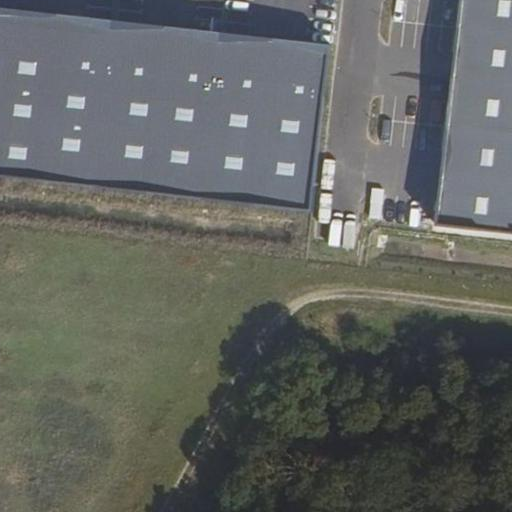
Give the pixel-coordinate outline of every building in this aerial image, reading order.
[(112,11),(112,0),(88,0),(88,8),(112,11)] [(142,14),(144,1),(131,0),(119,0),(118,11),(142,14)] [(223,10),(224,0),(200,0),(199,7),(223,10)] [(251,14),(252,1),(244,0),(228,0),(227,11),(251,14)] [(336,10),(336,0),(312,0),(312,7),(336,10)] [(407,0),(393,0),(392,21),(405,23),(407,0)] [(420,0),(407,0),(405,23),(418,24),(420,0)] [(433,0),(431,0),(420,0),(418,24),(430,26),(433,0)] [(446,2),(433,0),(430,26),(443,27),(446,2)] [(511,0),(470,0),(447,223),(511,229),(511,0)] [(459,3),(446,2),(443,27),(456,28),(459,3)] [(222,23),(223,10),(199,7),(198,20),(222,23)] [(334,22),(336,10),(312,7),(310,20),(334,22)] [(110,23),(112,11),(88,8),(87,21),(110,23)] [(141,27),(142,14),(118,11),(117,24),(141,27)] [(250,26),(251,14),(227,11),(226,24),(250,26)] [(332,50),(0,13),(0,174),(315,209),(332,50)] [(220,35),(222,23),(198,20),(197,33),(220,35)] [(333,35),(334,22),(310,20),(309,32),(333,35)] [(405,23),(392,21),(389,47),(402,48),(405,23)] [(418,24),(405,23),(402,48),(415,50),(418,24)] [(248,39),(250,26),(226,24),(225,36),(248,39)] [(430,26),(418,24),(415,50),(428,51),(430,26)] [(443,27),(430,26),(428,51),(441,53),(443,27)] [(456,28),(443,27),(441,53),(454,54),(456,28)] [(332,48),(333,35),(309,32),(308,45),(332,48)] [(395,95),(382,94),(379,119),(392,120),(395,95)] [(408,96),(395,95),(392,120),(405,122),(408,96)] [(421,98),(408,96),(405,122),(418,123),(421,98)] [(434,99),(421,98),(418,123),(431,125),(434,99)] [(447,101),(434,99),(431,125),(444,126),(447,101)] [(392,120),(379,119),(376,145),(389,146),(392,120)] [(405,122),(392,120),(389,146),(402,147),(405,122)] [(418,123),(405,122),(402,147),(415,149),(418,123)] [(431,125),(418,123),(415,149),(428,150),(431,125)] [(444,126),(431,125),(428,150),(441,152),(444,126)] [(369,219),(382,221),(385,197),(372,196),(369,219)] [(382,221),(395,222),(397,199),(385,197),(382,221)] [(395,222),(407,224),(410,200),(397,199),(395,222)] [(407,224),(420,225),(423,202),(410,200),(407,224)] [(420,225),(433,227),(436,203),(423,202),(420,225)]
